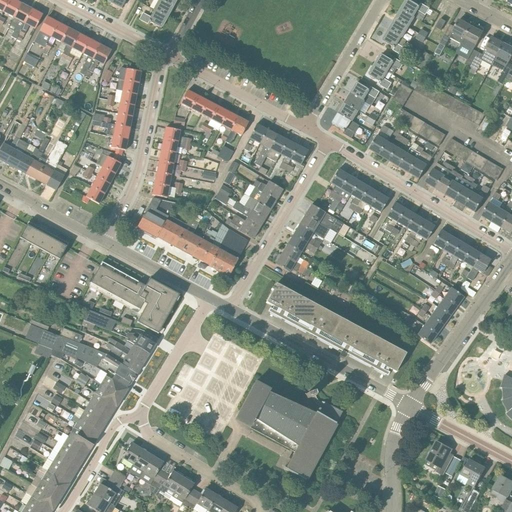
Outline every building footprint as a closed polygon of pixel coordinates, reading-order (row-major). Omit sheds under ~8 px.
[(0,0),(0,11),(3,13),(10,0),(0,0)] [(14,19),(22,4),(13,0),(10,0),(3,13),(13,19),(14,19)] [(173,7),(159,0),(158,0),(156,4),(153,10),(167,17),(173,7)] [(429,8),(421,4),(419,6),(418,5),(409,0),(406,0),(401,10),(411,16),(415,18),(418,12),(425,15),(429,8)] [(16,41),(32,10),(22,4),(14,19),(13,19),(8,29),(14,32),(11,37),(16,40),(15,41),(16,41)] [(35,30),(43,15),(32,10),(16,41),(20,43),(29,26),(35,30)] [(167,17),(153,10),(154,11),(150,17),(143,13),(139,20),(148,24),(149,22),(161,28),(167,17)] [(395,20),(409,28),(415,18),(411,16),(401,10),(395,20)] [(43,54),(58,23),(47,17),(39,32),(34,43),(45,48),(42,53),(43,54)] [(441,30),(446,22),(440,19),(435,27),(441,30)] [(403,38),(406,33),(409,28),(395,20),(389,30),(403,38)] [(464,39),(471,26),(459,20),(454,30),(453,32),(449,39),(461,45),(462,44),(465,39),(464,39)] [(58,23),(43,54),(47,55),(49,51),(50,51),(55,40),(61,43),(69,29),(58,23)] [(464,67),(469,69),(473,61),(478,52),(473,50),(476,45),(483,33),(471,26),(464,39),(465,39),(462,44),(461,45),(457,54),(468,59),(464,67)] [(434,55),(439,58),(446,44),(449,39),(453,32),(454,30),(449,27),(445,35),(440,44),(434,55)] [(69,54),(72,49),(79,34),(69,29),(61,43),(67,46),(61,57),(66,60),(69,54)] [(426,38),(428,33),(421,29),(419,34),(426,38)] [(401,55),(405,49),(402,47),(406,40),(403,38),(389,30),(383,41),(395,48),(393,50),(401,55)] [(82,54),(90,40),(79,34),(72,49),(82,54)] [(423,43),(426,38),(419,34),(416,38),(423,43)] [(497,56),(504,44),(492,37),(485,50),(497,56)] [(87,70),(100,45),(90,40),(82,54),(87,57),(84,63),(85,63),(80,74),(84,76),(87,70)] [(507,79),(511,69),(511,65),(508,64),(511,55),(511,48),(504,44),(497,56),(492,65),(503,71),(497,82),(503,85),(506,79),(507,79)] [(100,45),(87,70),(92,73),(95,67),(95,68),(98,62),(104,65),(111,51),(100,45)] [(424,70),(432,56),(424,52),(416,66),(424,70)] [(478,52),(473,61),(478,64),(483,55),(478,52)] [(35,68),(39,59),(27,53),(26,55),(23,62),(35,68)] [(393,61),(382,54),(381,55),(381,54),(375,64),(387,71),(391,65),(400,70),(404,64),(395,59),(393,61)] [(388,90),(391,83),(383,78),(387,71),(375,64),(369,74),(370,74),(369,75),(381,82),(380,85),(388,90)] [(139,84),(141,72),(121,68),(118,79),(124,80),(124,81),(139,84)] [(108,83),(110,78),(104,75),(102,79),(108,83)] [(420,94),(425,83),(420,80),(414,91),(420,94)] [(137,95),(137,94),(139,84),(124,81),(123,83),(118,82),(116,91),(122,92),(137,95)] [(370,90),(358,82),(357,83),(351,92),(372,105),(380,92),(371,87),(370,90)] [(47,92),(50,86),(44,83),(41,88),(47,92)] [(425,97),(431,86),(425,83),(420,94),(425,97)] [(409,96),(413,90),(402,84),(398,89),(409,96)] [(430,100),(436,89),(431,86),(425,97),(430,100)] [(406,101),(409,96),(398,89),(395,94),(406,101)] [(435,102),(441,92),(436,89),(430,100),(435,102)] [(188,91),(180,104),(191,110),(198,96),(188,91)] [(122,92),(120,98),(119,103),(134,106),(137,95),(122,92)] [(372,105),(351,92),(345,103),(359,111),(365,101),(372,105)] [(441,105),(447,94),(441,92),(435,102),(441,105)] [(403,106),(406,101),(395,94),(392,100),(403,106)] [(446,108),(452,97),(447,94),(441,105),(446,108)] [(198,96),(191,110),(201,115),(208,102),(198,96)] [(451,111),(457,100),(452,97),(446,108),(451,111)] [(61,112),(65,104),(57,100),(53,107),(55,110),(61,112)] [(456,114),(462,103),(457,100),(451,111),(456,114)] [(201,115),(211,120),(212,121),(219,107),(208,102),(201,115)] [(132,117),(134,106),(119,103),(117,114),(132,117)] [(352,121),(353,122),(359,111),(345,103),(338,113),(352,121)] [(462,117),(468,106),(462,103),(456,114),(462,117)] [(467,120),(473,109),(468,106),(462,117),(467,120)] [(222,126),(229,112),(219,107),(212,121),(209,125),(206,131),(203,138),(208,140),(211,134),(210,133),(213,128),(218,131),(221,125),(222,126)] [(472,122),(478,111),(476,110),(473,109),(467,120),(472,122)] [(402,124),(409,113),(404,110),(398,121),(402,124)] [(479,126),(485,115),(478,111),(472,122),(479,126)] [(226,142),(239,117),(229,112),(222,126),(226,128),(223,134),(220,139),(226,142)] [(351,139),(355,132),(348,128),(352,121),(338,113),(333,123),(333,124),(345,131),(343,134),(351,139)] [(372,113),(369,118),(376,122),(379,117),(372,113)] [(408,127),(414,117),(409,113),(402,124),(408,127)] [(130,128),(132,117),(117,114),(115,126),(130,128)] [(242,136),(249,122),(239,117),(226,142),(231,145),(237,134),(242,136)] [(413,130),(419,120),(414,117),(408,127),(413,130)] [(185,120),(175,118),(174,124),(184,127),(185,122),(185,120)] [(376,122),(369,118),(366,122),(373,126),(376,122)] [(418,133),(424,123),(419,120),(413,130),(418,133)] [(209,125),(203,122),(200,128),(206,131),(209,125)] [(128,140),(130,128),(115,126),(110,124),(103,123),(101,123),(100,128),(107,129),(106,136),(110,136),(113,137),(128,140)] [(423,136),(429,126),(424,123),(418,133),(423,136)] [(260,144),(267,130),(257,125),(244,149),(249,152),(254,142),(260,144)] [(380,155),(388,142),(388,141),(391,136),(387,134),(389,129),(383,126),(381,130),(370,149),(380,155)] [(428,140),(435,129),(429,126),(423,136),(428,140)] [(191,145),(192,139),(188,139),(188,138),(179,136),(180,131),(165,128),(163,139),(191,145)] [(433,143),(440,132),(435,129),(428,140),(433,143)] [(34,136),(44,142),(46,139),(47,136),(37,130),(34,136)] [(266,158),(278,136),(267,130),(260,144),(264,147),(255,164),(261,167),(262,164),(266,157),(266,158)] [(439,146),(445,135),(440,132),(433,143),(439,146)] [(395,140),(401,143),(404,138),(398,134),(395,140)] [(280,155),(288,141),(278,136),(266,158),(276,163),(280,155)] [(128,140),(113,137),(110,148),(115,149),(114,154),(122,157),(122,150),(125,151),(128,140)] [(404,138),(401,143),(406,146),(409,141),(404,138)] [(189,150),(191,145),(163,139),(161,151),(176,154),(177,147),(184,149),(189,150)] [(450,153),(457,142),(451,139),(445,150),(450,153)] [(6,164),(16,169),(26,150),(28,146),(19,140),(16,145),(14,150),(6,164)] [(36,180),(46,185),(54,172),(57,165),(62,157),(67,147),(61,144),(56,141),(53,148),(46,160),(36,180)] [(285,170),(298,146),(288,141),(280,155),(284,158),(279,168),(285,170)] [(390,161),(398,147),(393,144),(388,142),(380,155),(390,161)] [(431,151),(434,146),(428,142),(425,147),(431,151)] [(455,156),(462,145),(457,142),(450,153),(455,156)] [(0,160),(6,164),(14,150),(11,148),(3,144),(0,149),(0,160)] [(40,157),(46,146),(43,144),(39,151),(26,174),(36,180),(46,160),(40,157)] [(461,159),(467,148),(462,145),(455,156),(461,159)] [(228,162),(233,152),(223,146),(219,153),(218,157),(228,162)] [(301,165),(308,151),(298,146),(285,170),(290,173),(293,168),(292,168),(295,162),(301,165)] [(409,173),(423,149),(418,146),(415,151),(411,148),(408,153),(399,167),(409,173)] [(408,153),(403,151),(398,147),(390,161),(399,167),(408,153)] [(466,162),(472,151),(467,148),(461,159),(466,162)] [(26,174),(39,151),(35,149),(33,153),(26,150),(16,169),(26,174)] [(419,179),(433,157),(423,152),(424,149),(423,149),(409,173),(419,179)] [(158,162),(173,165),(176,154),(161,151),(158,162)] [(471,165),(477,154),(472,151),(466,162),(471,165)] [(122,157),(114,154),(112,159),(102,153),(96,164),(102,167),(115,175),(121,164),(118,163),(122,157)] [(476,168),(483,157),(477,154),(471,165),(476,168)] [(61,167),(65,158),(62,157),(57,165),(61,167)] [(481,171),(488,160),(483,157),(476,168),(481,171)] [(457,176),(458,173),(454,171),(456,169),(450,165),(453,159),(450,165),(436,189),(445,195),(457,176)] [(486,174),(493,163),(488,160),(481,171),(486,174)] [(173,165),(158,162),(156,173),(171,176),(172,170),(178,171),(179,166),(176,165),(173,165)] [(234,173),(238,165),(233,162),(229,171),(234,173)] [(436,189),(450,165),(445,162),(442,167),(437,164),(425,183),(436,189)] [(492,177),(498,167),(493,163),(486,174),(492,177)] [(265,175),(267,171),(265,170),(267,166),(262,164),(261,167),(258,172),(265,175)] [(74,178),(81,169),(75,166),(70,176),(74,178)] [(110,184),(115,175),(102,167),(98,174),(95,172),(93,175),(96,177),(110,184)] [(497,181),(503,169),(498,167),(492,177),(497,181)] [(328,200),(332,202),(333,203),(349,176),(339,170),(330,184),(336,187),(333,192),(332,192),(328,200)] [(214,180),(215,174),(203,171),(201,177),(214,180)] [(56,191),(64,177),(54,172),(46,185),(56,191)] [(90,180),(93,175),(87,172),(84,177),(90,180)] [(154,184),(169,186),(170,182),(171,176),(156,173),(154,184)] [(235,176),(229,173),(223,183),(229,186),(235,176)] [(464,174),(462,179),(457,176),(445,195),(455,201),(469,177),(464,174)] [(350,196),(359,182),(349,176),(333,203),(329,210),(333,212),(339,203),(340,203),(342,199),(346,201),(350,196)] [(105,194),(110,185),(110,184),(96,177),(91,187),(105,194)] [(472,185),(475,180),(469,177),(455,201),(465,207),(473,193),(477,187),(472,185)] [(485,184),(481,190),(487,194),(494,182),(485,177),(482,182),(485,184)] [(256,180),(252,186),(258,189),(262,192),(267,195),(276,200),(282,190),(269,182),(266,186),(256,180)] [(360,202),(368,188),(359,182),(350,196),(354,198),(348,208),(355,212),(357,208),(360,202)] [(167,198),(168,192),(169,186),(154,184),(152,195),(167,198)] [(232,192),(223,186),(219,193),(228,198),(232,192)] [(99,205),(105,195),(105,194),(91,187),(85,197),(83,197),(81,201),(87,204),(89,200),(99,205)] [(368,188),(360,202),(370,207),(378,194),(368,188)] [(262,192),(259,198),(256,202),(263,206),(270,210),(276,200),(267,195),(262,192)] [(501,195),(495,192),(493,197),(498,201),(501,195)] [(228,198),(219,193),(215,199),(226,206),(230,199),(228,198)] [(475,213),(484,199),(478,196),(473,193),(465,207),(475,213)] [(380,214),(388,200),(378,194),(370,207),(375,211),(374,213),(379,215),(380,213),(380,214)] [(256,202),(249,198),(244,208),(264,220),(270,210),(263,206),(256,202)] [(164,224),(175,203),(153,199),(145,213),(155,219),(164,224)] [(501,228),(511,210),(511,202),(511,201),(507,206),(504,211),(500,208),(492,222),(501,228)] [(500,208),(495,206),(489,202),(481,216),(492,222),(500,208)] [(174,247),(187,225),(169,216),(176,203),(175,203),(164,224),(157,238),(174,247)] [(258,230),(264,220),(244,208),(235,203),(233,207),(232,209),(247,218),(245,221),(235,215),(235,216),(258,230)] [(396,223),(405,209),(395,203),(386,217),(391,220),(390,222),(395,225),(396,223)] [(305,215),(329,230),(332,224),(327,221),(330,216),(311,205),(305,215)] [(406,229),(414,215),(405,209),(396,223),(406,229)] [(511,210),(501,228),(511,234),(511,233),(511,210)] [(147,233),(155,219),(145,213),(137,228),(147,233)] [(329,230),(305,215),(299,225),(313,233),(316,229),(334,240),(337,235),(329,230)] [(374,224),(377,219),(371,215),(368,220),(374,224)] [(410,245),(424,221),(414,215),(406,229),(412,233),(409,238),(408,237),(405,242),(410,245)] [(258,230),(235,216),(232,220),(228,218),(225,224),(252,240),(258,230)] [(157,239),(157,238),(164,224),(155,219),(147,233),(157,239)] [(192,257),(201,239),(192,235),(199,224),(190,219),(187,225),(174,247),(192,257)] [(426,241),(434,227),(424,221),(410,245),(416,248),(421,238),(426,241)] [(38,228),(28,223),(20,239),(30,244),(38,228)] [(209,266),(228,231),(220,224),(216,232),(207,228),(201,239),(192,257),(209,266)] [(315,241),(310,238),(313,233),(299,225),(294,235),(317,249),(320,251),(322,248),(319,246),(321,244),(315,241)] [(390,233),(393,228),(388,225),(385,230),(390,233)] [(49,234),(38,228),(30,244),(40,250),(49,234)] [(396,237),(399,231),(393,228),(390,233),(396,237)] [(229,277),(248,242),(228,231),(209,266),(209,267),(229,277)] [(443,251),(451,237),(440,231),(432,245),(429,249),(435,253),(436,254),(439,249),(443,251)] [(59,239),(49,234),(40,250),(50,255),(59,239)] [(304,249),(314,255),(317,249),(294,235),(288,245),(301,253),(304,249)] [(443,251),(452,256),(452,257),(461,243),(451,237),(443,251)] [(68,244),(59,239),(50,255),(60,261),(68,244)] [(462,262),(471,249),(461,243),(452,257),(450,262),(447,267),(452,270),(454,265),(458,259),(462,262)] [(296,263),(301,253),(288,245),(282,255),(296,263)] [(435,253),(429,249),(426,254),(432,258),(435,253)] [(472,268),(481,254),(471,249),(462,262),(472,268)] [(4,270),(13,274),(22,255),(14,251),(4,270)] [(483,274),(491,260),(481,254),(472,268),(483,274)] [(305,270),(300,266),(295,263),(296,263),(282,255),(276,265),(289,274),(292,269),(297,273),(298,272),(307,277),(310,272),(305,270)] [(441,263),(447,267),(450,262),(444,258),(441,263)] [(305,270),(309,264),(303,260),(300,266),(305,270)] [(102,263),(90,284),(140,311),(144,303),(147,304),(137,323),(158,334),(179,295),(149,279),(145,286),(138,282),(103,263),(102,263)] [(468,284),(463,281),(459,289),(459,290),(471,298),(474,293),(466,288),(468,284)] [(396,373),(406,353),(277,283),(266,303),(396,373)] [(434,291),(439,295),(443,289),(438,286),(434,291)] [(451,288),(448,292),(443,298),(457,308),(464,298),(451,288)] [(435,300),(439,295),(434,291),(430,296),(435,300)] [(457,308),(443,298),(440,303),(437,307),(450,317),(457,308)] [(425,305),(421,310),(426,314),(429,308),(425,305)] [(437,307),(434,312),(430,317),(443,326),(450,317),(437,307)] [(112,333),(116,321),(88,310),(88,311),(84,321),(94,326),(112,333)] [(426,314),(421,310),(417,315),(422,319),(426,314)] [(443,326),(430,317),(427,322),(424,326),(437,335),(443,326)] [(49,331),(51,326),(32,319),(30,323),(49,331)] [(93,331),(94,326),(84,321),(82,326),(93,331)] [(134,328),(116,321),(112,333),(127,339),(126,341),(133,345),(149,354),(155,345),(140,336),(130,335),(134,328)] [(430,345),(437,335),(424,326),(417,336),(430,345)] [(63,329),(60,336),(79,344),(82,336),(63,329)] [(40,344),(54,349),(63,354),(76,360),(77,358),(96,368),(100,370),(105,373),(107,370),(115,375),(113,377),(129,387),(137,374),(106,355),(106,356),(96,351),(79,344),(60,336),(58,335),(45,330),(40,344)] [(130,350),(110,338),(107,343),(143,365),(149,354),(133,345),(130,350)] [(137,374),(143,365),(107,343),(105,347),(110,350),(106,355),(137,374)] [(48,359),(52,350),(38,345),(34,354),(48,359)] [(63,354),(54,349),(51,354),(61,359),(63,354)] [(112,380),(106,377),(107,375),(105,373),(100,370),(94,381),(101,385),(122,398),(127,389),(129,387),(113,377),(112,380)] [(84,387),(89,379),(80,373),(75,382),(84,387)] [(511,378),(505,375),(501,388),(502,401),(508,413),(506,414),(511,419),(511,378)] [(307,412),(269,393),(270,392),(254,383),(239,412),(247,416),(254,420),(250,428),(295,452),(291,460),(288,465),(286,469),(284,469),(305,481),(311,471),(335,425),(315,414),(313,413),(313,414),(311,413),(312,412),(308,410),(307,412)] [(116,407),(122,398),(101,385),(95,394),(116,407)] [(317,400),(316,397),(315,396),(317,396),(315,391),(306,394),(307,399),(312,397),(314,402),(317,405),(318,406),(319,406),(318,408),(317,408),(316,408),(315,409),(315,410),(315,411),(316,412),(315,414),(335,425),(342,412),(323,402),(322,404),(321,403),(318,401),(317,400)] [(111,415),(116,407),(95,394),(90,402),(111,415)] [(58,406),(63,399),(57,395),(52,403),(58,406)] [(106,424),(111,415),(90,402),(84,411),(106,424)] [(101,432),(106,424),(84,411),(79,419),(101,432)] [(95,441),(101,432),(79,419),(74,416),(71,420),(76,423),(74,428),(95,441)] [(44,430),(47,425),(40,420),(37,425),(44,430)] [(90,451),(96,441),(95,441),(74,428),(68,437),(90,450),(90,451)] [(44,444),(47,438),(39,433),(36,439),(44,444)] [(85,459),(90,450),(68,437),(63,445),(85,459)] [(38,450),(42,444),(35,440),(32,446),(38,450)] [(446,474),(454,458),(447,454),(450,449),(436,442),(427,460),(438,466),(436,470),(443,474),(444,473),(446,474)] [(133,466),(142,450),(131,444),(122,459),(133,466)] [(79,467),(85,459),(63,445),(58,454),(79,467)] [(143,472),(153,457),(142,450),(133,466),(143,472)] [(74,476),(79,467),(58,454),(52,462),(74,476)] [(0,466),(8,471),(13,463),(5,457),(0,464),(0,466)] [(155,489),(165,473),(160,470),(164,463),(153,457),(143,472),(139,479),(155,489)] [(454,458),(446,474),(452,477),(461,461),(454,458)] [(471,487),(462,505),(465,507),(474,490),(485,468),(469,460),(459,479),(467,483),(466,484),(471,487)] [(74,476),(52,462),(49,469),(43,465),(42,468),(69,484),(74,476)] [(64,494),(69,484),(42,468),(36,477),(64,494)] [(122,483),(125,478),(114,471),(111,476),(122,483)] [(184,478),(173,471),(170,476),(165,473),(155,489),(156,489),(156,490),(158,492),(160,489),(166,493),(168,490),(173,494),(171,497),(172,497),(184,478)] [(119,489),(122,483),(111,476),(107,482),(119,489)] [(506,511),(511,503),(506,500),(511,488),(511,482),(501,476),(492,492),(498,496),(496,499),(504,503),(499,511),(506,511)] [(58,502),(64,494),(36,477),(31,485),(36,488),(58,502)] [(188,506),(197,492),(192,489),(194,485),(184,478),(172,497),(182,503),(181,505),(187,508),(188,506)] [(9,492),(13,486),(6,482),(2,488),(9,492)] [(119,489),(107,482),(104,487),(100,484),(93,495),(109,505),(119,489)] [(440,499),(445,490),(439,486),(434,495),(440,499)] [(53,511),(58,502),(36,488),(31,497),(52,511),(53,511)] [(216,496),(206,489),(202,496),(197,492),(188,506),(193,509),(193,510),(196,511),(206,511),(207,511),(216,496)] [(461,511),(470,511),(480,493),(474,490),(465,507),(462,505),(459,511),(461,511)] [(97,511),(104,511),(109,505),(93,495),(87,505),(97,511)] [(208,511),(220,511),(227,502),(216,496),(207,511),(208,511)] [(37,511),(51,511),(52,511),(31,497),(26,505),(37,511)] [(235,511),(238,509),(227,502),(220,511),(235,511)]
